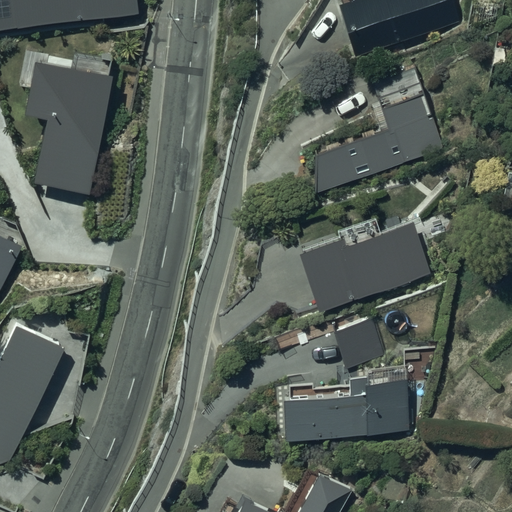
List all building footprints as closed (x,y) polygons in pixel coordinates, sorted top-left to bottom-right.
[(451,0),(335,0),(353,53),(458,19),(451,0)] [(511,176),(499,248),(511,250),(511,176)] [(296,236),(291,239),(314,310),(408,280),(385,208),(335,225),(333,219),(294,231),(296,236)] [(371,316),(332,330),(344,369),(384,356),(371,316)] [(0,461),(11,457),(63,342),(12,320),(0,347),(0,461)] [(287,391),(278,392),(281,436),(408,426),(405,381),(431,379),(428,344),(403,346),(405,361),(359,365),(359,371),(347,372),(347,380),(309,383),(308,377),(286,379),(287,391)] [(216,511),(214,510),(213,511),(337,511),(351,488),(306,463),(278,511),(276,511),(248,497),(250,494),(238,487),(232,500),(234,501),(228,511),(216,511)]
